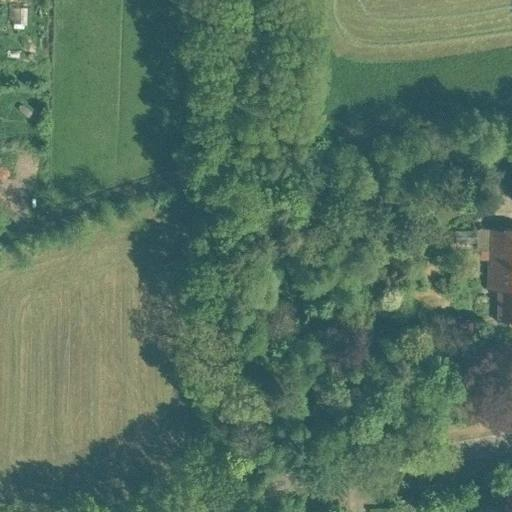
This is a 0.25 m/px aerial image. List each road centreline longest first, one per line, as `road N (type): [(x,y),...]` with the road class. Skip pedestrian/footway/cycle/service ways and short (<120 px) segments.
road 1 (track): [(227,502),(218,206),(200,160),(217,0)]
road 2 (unclassified): [(511,442),(346,471),(191,511)]
road 3 (track): [(200,160),(0,232)]
